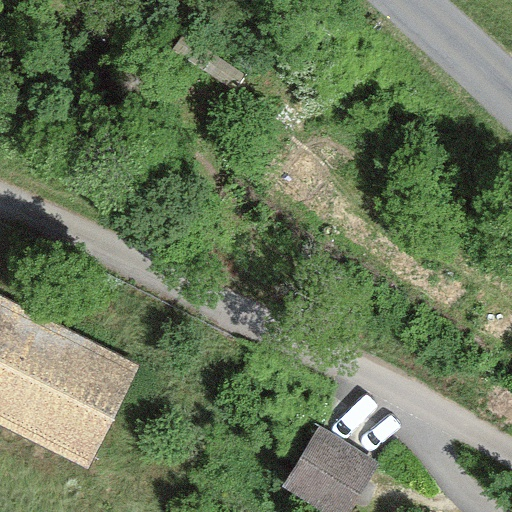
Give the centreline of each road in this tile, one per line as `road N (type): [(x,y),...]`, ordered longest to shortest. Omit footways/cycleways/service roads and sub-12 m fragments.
road 1 (unclassified): [(511,460),(49,218),(0,200)]
road 2 (secondary): [(511,99),(404,0)]
